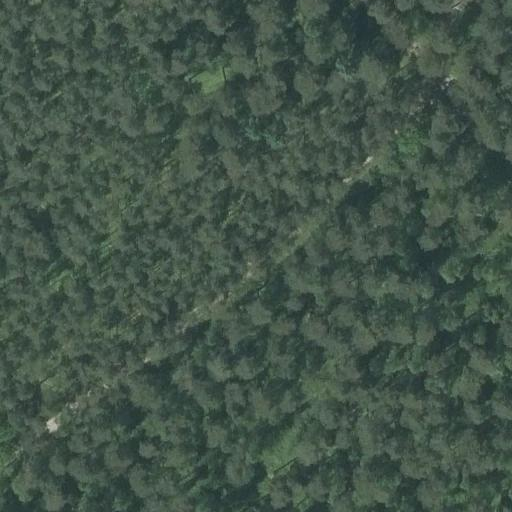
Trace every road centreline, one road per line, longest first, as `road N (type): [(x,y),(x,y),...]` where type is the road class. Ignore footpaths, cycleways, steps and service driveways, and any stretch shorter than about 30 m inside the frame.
road 1 (track): [(460,0),(429,92),(404,120),(207,303),(0,465)]
road 2 (track): [(429,92),(511,182)]
